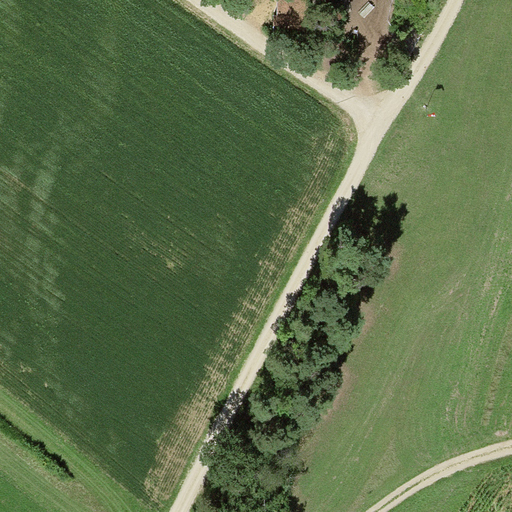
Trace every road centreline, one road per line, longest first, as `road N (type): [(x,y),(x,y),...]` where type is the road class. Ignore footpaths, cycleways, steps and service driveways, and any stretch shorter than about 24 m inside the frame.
road 1 (track): [(175,511),(374,119),(453,0)]
road 2 (track): [(190,0),(374,119),(388,0)]
road 3 (track): [(378,511),(421,482),(511,452)]
